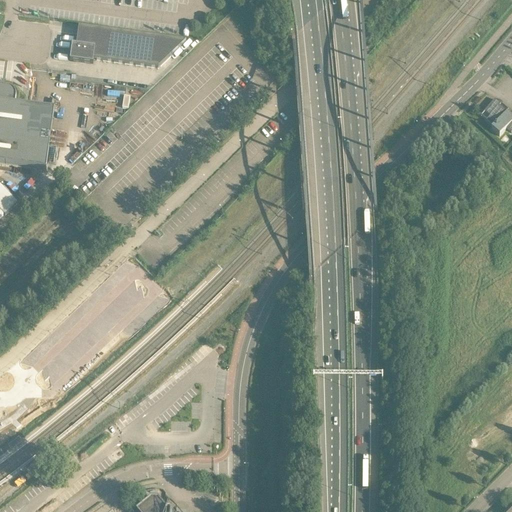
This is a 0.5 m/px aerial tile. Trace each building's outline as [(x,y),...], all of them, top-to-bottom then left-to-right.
[(72,46),(70,62),(93,65),(94,61),(158,70),(187,43),(79,28),(76,46),(72,46)] [(1,84),(0,84),(0,163),(46,170),(54,109),(15,104),(16,97),(16,95),(16,94),(16,93),(15,92),(15,91),(14,90),(13,89),(12,88),(11,87),(10,87),(9,86),(8,86),(0,85),(1,84)] [(511,133),(511,115),(507,112),(506,113),(499,107),(501,106),(495,101),(481,117),(494,128),(491,131),(500,138),(507,130),(511,134),(511,133)] [(0,184),(0,210),(6,217),(19,205),(0,184)] [(137,511),(171,511),(170,511),(169,511),(168,511),(167,511),(158,501),(152,500),(137,511)]
